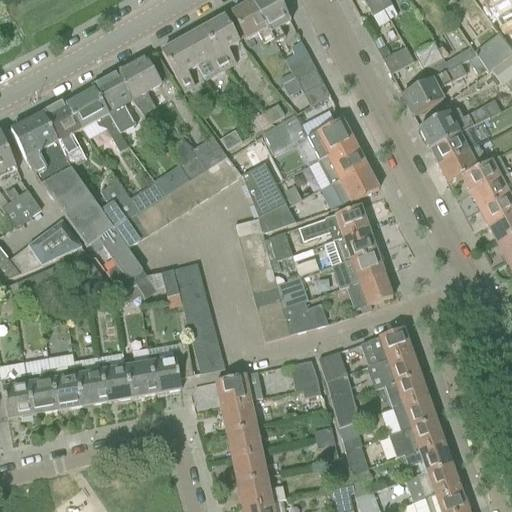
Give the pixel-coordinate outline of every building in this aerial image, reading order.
[(275,0),(259,0),(251,5),(272,44),(273,45),(284,39),(279,30),(289,24),(275,0)] [(380,11),(374,0),(361,0),(373,20),(383,14),(381,10),(380,11)] [(374,0),(380,11),(381,10),(383,14),(392,9),(386,0),(374,0)] [(272,44),(251,5),(230,17),(244,44),(256,38),(262,49),(272,44)] [(223,21),(203,32),(225,72),(233,68),(225,53),(237,47),(223,21)] [(225,72),(203,32),(181,44),(195,70),(203,84),(225,72)] [(477,60),(485,73),(487,75),(510,57),(496,38),(473,54),(477,60)] [(195,70),(181,44),(160,55),(182,96),(192,90),(184,76),(195,70)] [(294,58),(284,63),(287,70),(307,59),(300,46),(290,51),(294,58)] [(432,46),(412,56),(421,73),(441,63),(432,46)] [(384,49),(377,53),(382,63),(389,59),(384,49)] [(469,51),(441,68),(444,74),(445,75),(459,68),(466,64),(474,60),(469,51)] [(382,63),(390,77),(411,66),(403,52),(389,59),(382,63)] [(506,63),(490,75),(499,88),(502,86),(511,99),(511,58),(511,59),(506,63)] [(307,59),(287,70),(293,82),(294,84),(314,73),(307,59)] [(474,60),(466,64),(477,79),(485,73),(477,60),(476,59),(474,60)] [(144,60),(115,76),(130,104),(145,123),(156,116),(145,95),(159,87),(146,63),(144,60)] [(401,99),(412,120),(443,102),(437,92),(464,78),(459,68),(445,75),(432,82),(432,81),(401,99)] [(314,73),(294,84),(299,93),(302,98),(322,88),(314,73)] [(115,76),(91,89),(93,93),(119,138),(135,129),(123,108),(130,104),(115,76)] [(293,82),(281,88),(287,99),(299,93),(294,84),(293,82)] [(329,102),(322,88),(302,98),(309,112),(329,102)] [(93,93),(66,108),(80,134),(95,125),(98,130),(106,133),(118,156),(128,151),(119,138),(93,93)] [(63,104),(40,117),(57,146),(56,146),(65,163),(76,157),(77,150),(71,139),(80,134),(66,108),(65,109),(63,104)] [(277,108),(261,117),(269,129),(284,120),(277,108)] [(450,114),(418,131),(429,152),(466,133),(487,121),(482,112),(461,123),(456,113),(450,116),(450,114)] [(41,120),(9,135),(18,153),(24,164),(42,194),(84,249),(89,256),(101,248),(115,269),(130,291),(134,288),(145,281),(125,252),(114,236),(99,215),(71,174),(65,163),(56,146),(57,146),(40,117),(41,120)] [(261,117),(248,124),(256,137),(269,129),(261,117)] [(302,134),(306,141),(336,126),(332,118),(302,134)] [(295,122),(263,142),(273,161),(296,148),(307,170),(308,170),(318,165),(352,147),(340,123),(336,126),(306,141),(302,134),(295,122)] [(466,133),(429,152),(438,169),(475,150),(466,133)] [(234,134),(219,143),(226,154),(241,145),(234,134)] [(0,138),(0,175),(14,170),(0,138)] [(195,161),(180,171),(188,184),(195,180),(205,173),(215,167),(225,160),(211,141),(191,155),(195,161)] [(318,165),(330,187),(364,169),(352,147),(318,165)] [(475,150),(438,169),(447,187),(461,180),(460,179),(477,170),(477,171),(486,166),(477,149),(475,150)] [(240,181),(241,180),(225,160),(215,167),(228,187),(239,180),(240,181)] [(461,180),(470,196),(507,177),(498,160),(477,171),(477,170),(460,179),(461,180)] [(318,165),(308,170),(321,193),(330,187),(318,165)] [(218,194),(228,187),(215,167),(205,173),(218,194)] [(263,168),(241,180),(249,201),(273,188),(263,168)] [(321,193),(319,194),(330,214),(342,210),(350,207),(359,202),(377,193),(364,169),(330,187),(321,193)] [(207,200),(218,194),(205,173),(195,180),(207,200)] [(507,177),(470,196),(478,213),(511,195),(511,174),(507,177)] [(197,207),(207,200),(195,180),(188,184),(184,186),(197,207)] [(162,182),(155,187),(163,198),(170,194),(162,182)] [(139,214),(131,202),(130,203),(118,185),(101,195),(109,208),(121,226),(123,225),(139,214)] [(187,213),(197,207),(184,186),(174,193),(187,213)] [(155,187),(131,202),(139,214),(163,198),(155,187)] [(273,188),(249,201),(257,222),(258,226),(286,211),(277,196),(273,188)] [(301,203),(294,189),(283,194),(291,208),(301,203)] [(12,191),(5,197),(10,205),(18,199),(12,191)] [(177,219),(187,213),(174,193),(164,199),(177,219)] [(7,207),(0,212),(14,231),(39,213),(25,194),(18,199),(10,205),(7,207)] [(511,195),(478,213),(487,230),(511,217),(511,195)] [(166,226),(177,219),(164,199),(153,205),(166,226)] [(156,232),(166,226),(153,205),(143,212),(156,232)] [(109,208),(99,215),(114,236),(125,252),(136,245),(125,229),(123,225),(121,226),(109,208)] [(324,224),(297,233),(302,247),(329,237),(332,245),(367,233),(364,223),(366,219),(363,211),(359,210),(324,222),(324,224)] [(286,211),(258,226),(260,234),(261,238),(294,227),(286,211)] [(146,239),(156,232),(143,212),(133,218),(146,239)] [(511,217),(487,230),(496,246),(511,237),(511,217)] [(136,245),(146,239),(133,218),(123,225),(125,229),(136,245),(136,246),(137,246),(136,245)] [(234,230),(237,240),(260,234),(257,222),(233,229),(234,230)] [(26,248),(40,268),(80,249),(60,223),(26,248)] [(323,249),(330,270),(340,267),(340,268),(375,255),(378,252),(375,244),(371,243),(367,233),(332,245),(323,249)] [(237,240),(240,252),(263,246),(261,238),(260,234),(237,240)] [(283,237),(268,242),(275,265),(291,259),(283,237)] [(511,237),(496,246),(505,264),(511,260),(511,237)] [(240,252),(243,263),(266,257),(263,246),(240,252)] [(7,263),(18,278),(40,268),(26,248),(7,263)] [(0,286),(18,278),(7,263),(0,254),(0,286)] [(339,293),(348,290),(383,277),(380,267),(382,264),(379,256),(375,255),(340,268),(340,267),(330,270),(339,293)] [(243,263),(246,275),(269,269),(266,257),(243,263)] [(78,273),(90,290),(91,286),(99,280),(88,265),(70,264),(56,270),(58,281),(78,273)] [(172,274),(175,286),(198,280),(195,269),(196,269),(195,268),(172,274)] [(115,269),(105,277),(116,292),(120,298),(130,291),(115,269)] [(246,275),(249,287),(272,281),(269,269),(246,275)] [(34,292),(58,281),(56,270),(30,281),(34,289),(34,292)] [(383,277),(348,290),(356,313),(391,301),(383,277)] [(91,286),(90,290),(99,301),(109,293),(99,280),(91,286)] [(175,286),(178,297),(201,291),(198,280),(175,286)] [(19,298),(34,292),(34,289),(30,281),(15,287),(19,298)] [(145,281),(134,288),(140,296),(142,299),(152,291),(145,281)] [(249,287),(253,298),(276,292),(275,290),(272,281),(249,287)] [(285,287),(275,290),(276,292),(279,304),(281,313),(287,311),(303,305),(307,304),(299,282),(293,284),(285,287)] [(134,288),(130,291),(120,298),(126,306),(140,296),(134,288)] [(7,290),(0,293),(0,312),(12,311),(7,290)] [(178,297),(181,309),(204,303),(201,291),(178,297)] [(253,298),(256,310),(279,304),(276,292),(253,298)] [(181,309),(184,320),(207,314),(204,303),(181,309)] [(256,310),(259,322),(282,315),(281,313),(279,304),(256,310)] [(303,305),(281,313),(282,315),(283,321),(285,327),(289,340),(313,333),(326,329),(319,310),(306,314),(304,309),(304,307),(303,305)] [(184,320),(187,332),(210,326),(207,314),(184,320)] [(259,322),(262,333),(285,327),(283,321),(282,315),(259,322)] [(187,332),(190,343),(213,337),(210,326),(187,332)] [(285,327),(262,333),(265,345),(264,345),(264,346),(288,340),(285,327)] [(368,344),(376,367),(411,355),(403,332),(368,344)] [(190,343),(193,355),(216,349),(213,337),(190,343)] [(193,355),(196,367),(219,361),(216,349),(193,355)] [(156,357),(147,359),(154,397),(179,393),(177,382),(191,380),(186,352),(171,355),(172,362),(157,365),(156,357)] [(132,361),(123,363),(130,401),(154,397),(147,359),(146,359),(145,354),(131,356),(132,361)] [(376,367),(384,390),(419,377),(411,355),(376,367)] [(316,363),(324,385),(345,378),(337,356),(316,363)] [(219,361),(196,367),(199,378),(223,373),(223,372),(222,373),(219,361)] [(107,365),(98,367),(105,406),(130,401),(123,363),(122,363),(123,370),(109,373),(107,365)] [(295,395),(301,394),(317,390),(311,365),(290,369),(295,395)] [(83,370),(74,371),(81,410),(105,406),(98,367),(99,375),(84,377),(83,370)] [(58,374),(49,375),(56,414),(81,410),(74,371),(73,371),(58,374)] [(49,375),(25,380),(31,418),(56,414),(49,375)] [(384,390),(392,412),(427,400),(419,377),(384,390)] [(345,378),(324,385),(331,408),(352,401),(345,378)] [(244,379),(214,385),(214,386),(219,411),(250,405),(261,402),(258,389),(247,392),(244,379)] [(31,418),(25,380),(0,383),(0,387),(6,423),(31,418)] [(317,390),(301,394),(303,402),(319,399),(317,390)] [(392,412),(400,435),(435,422),(427,400),(392,412)] [(352,401),(331,408),(338,431),(356,425),(358,424),(352,401)] [(219,411),(224,436),(255,430),(250,405),(219,411)] [(400,435),(387,439),(395,462),(403,459),(408,457),(422,452),(427,451),(443,445),(435,422),(400,435)] [(336,432),(342,454),(359,449),(360,449),(353,426),(356,425),(338,431),(336,432)] [(224,436),(230,461),(260,455),(255,430),(224,436)] [(311,434),(313,444),(331,440),(329,431),(311,434)] [(331,440),(313,444),(315,452),(333,448),(331,440)] [(408,457),(403,459),(407,470),(422,465),(426,476),(451,467),(443,445),(427,451),(422,452),(408,457)] [(359,449),(342,454),(349,478),(366,472),(359,449)] [(230,461),(235,487),(266,480),(260,455),(230,461)] [(417,479),(404,484),(412,506),(424,502),(459,490),(451,467),(426,476),(417,479)] [(366,472),(349,478),(351,486),(361,483),(370,481),(366,472)] [(332,481),(334,491),(349,488),(348,478),(332,481)] [(235,487),(240,511),(271,505),(283,503),(280,490),(268,493),(266,480),(235,487)] [(351,486),(355,500),(365,497),(361,483),(351,486)] [(351,489),(331,494),(332,501),(334,509),(334,511),(350,511),(348,499),(353,495),(351,489)] [(424,502),(427,511),(466,511),(459,490),(424,502)] [(376,511),(373,501),(355,507),(357,511),(376,511)]
